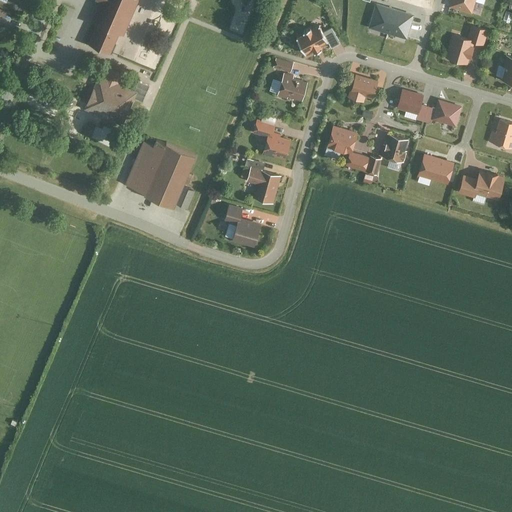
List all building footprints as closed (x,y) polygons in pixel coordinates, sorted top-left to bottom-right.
[(93,0),(97,1),(89,21),(95,23),(88,40),(107,49),(115,30),(120,32),(133,0),(93,0)] [(478,0),(452,0),(451,4),(475,11),(478,0)] [(370,25),(407,36),(414,13),(377,2),(370,25)] [(471,35),(455,31),(448,55),(470,61),(477,40),(487,43),(491,26),(475,21),(471,35)] [(297,36),(305,53),(327,41),(319,25),(297,36)] [(326,31),(332,43),(340,39),(333,27),(326,31)] [(511,52),(507,51),(503,63),(508,65),(505,76),(511,78),(511,52)] [(275,64),(291,68),(293,61),(276,57),(275,64)] [(108,73),(100,70),(85,108),(128,123),(138,97),(146,100),(152,83),(141,79),(137,88),(120,82),(125,69),(111,64),(108,73)] [(298,72),(286,69),(279,94),(289,96),(290,93),(305,97),(310,79),(297,76),(298,72)] [(381,78),(358,71),(350,95),(366,100),(368,94),(375,96),(381,78)] [(423,101),(426,92),(406,86),(400,107),(420,113),(423,101)] [(465,104),(441,97),(438,106),(434,117),(458,124),(465,104)] [(431,104),(423,101),(420,113),(419,117),(426,120),(431,104)] [(438,106),(431,104),(426,120),(433,122),(434,117),(438,106)] [(269,135),(264,152),(276,155),(277,152),(288,155),(293,138),(283,135),(284,132),(277,130),(279,122),(260,116),(255,131),(269,135)] [(90,117),(86,130),(95,133),(99,121),(90,117)] [(492,129),(489,140),(511,146),(511,120),(501,117),(497,130),(492,129)] [(354,150),(361,128),(336,121),(330,143),(354,150)] [(406,149),(410,136),(391,131),(388,143),(385,142),(382,153),(407,160),(410,150),(406,149)] [(148,147),(140,144),(122,183),(166,203),(188,155),(152,138),(148,147)] [(372,155),(354,150),(350,163),(368,168),(372,155)] [(458,160),(426,150),(419,172),(451,183),(458,160)] [(384,156),(373,152),(372,155),(368,168),(380,172),(384,156)] [(284,173),(253,164),(249,178),(259,181),(255,195),(276,201),(284,173)] [(481,176),(466,172),(461,190),(478,195),(480,190),(501,196),(507,174),(484,167),(481,176)] [(367,172),(366,180),(375,180),(376,172),(367,172)] [(191,192),(181,188),(174,204),(184,208),(191,192)] [(257,243),(263,221),(242,215),(245,205),(231,201),(227,217),(240,220),(235,237),(257,243)]
